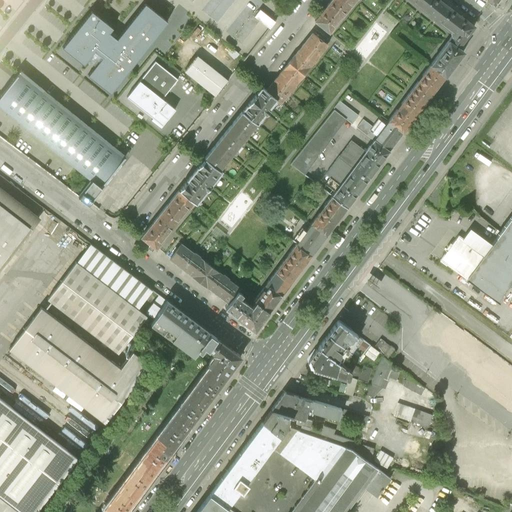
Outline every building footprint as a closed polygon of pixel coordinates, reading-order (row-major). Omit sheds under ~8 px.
[(330,33),(349,8),(339,0),(332,0),(315,21),(330,33)] [(339,0),(349,8),(355,0),(339,0)] [(447,4),(441,0),(411,0),(435,19),(447,4)] [(110,28),(89,10),(59,47),(81,65),(90,51),(96,55),(98,56),(85,75),(108,93),(129,66),(146,45),(150,39),(164,21),(142,3),(114,38),(111,36),(107,32),(110,28)] [(476,27),(447,4),(435,19),(456,36),(450,44),(458,50),(476,27)] [(275,20),(260,8),(254,17),(264,24),(269,28),(275,20)] [(312,34),(288,63),(302,74),(326,46),(312,34)] [(457,51),(458,50),(450,44),(430,69),(445,81),(464,57),(457,51)] [(227,81),(194,55),(181,71),(214,97),(227,81)] [(155,61),(127,97),(154,118),(151,121),(162,129),(172,116),(171,115),(175,109),(162,99),(178,79),(155,61)] [(278,103),(302,74),(288,63),(264,91),(275,101),(278,103)] [(430,69),(408,96),(424,108),(445,81),(430,69)] [(0,109),(70,166),(97,134),(18,70),(17,72),(9,81),(2,89),(0,91),(0,109)] [(253,127),(275,101),(264,91),(260,88),(238,114),(253,127)] [(402,136),(424,108),(408,96),(387,123),(402,136)] [(337,102),(330,111),(343,121),(363,137),(375,121),(379,117),(368,109),(360,119),(359,120),(337,102)] [(287,166),(300,176),(343,121),(330,111),(287,166)] [(238,114),(219,137),(234,149),(253,127),(238,114)] [(387,123),(379,117),(375,121),(383,128),(387,123)] [(390,151),(402,136),(387,123),(383,128),(374,139),(390,151)] [(103,139),(97,134),(70,166),(86,179),(95,187),(115,165),(124,156),(115,148),(113,147),(103,139)] [(215,172),(234,149),(219,137),(200,160),(215,172)] [(363,153),(352,168),(367,180),(390,151),(374,139),(363,153)] [(321,176),(336,188),(352,168),(363,153),(349,142),(321,176)] [(217,174),(215,172),(200,160),(173,191),(188,204),(190,206),(217,174)] [(316,162),(306,173),(314,179),(319,174),(317,172),(322,167),(316,162)] [(345,208),(367,180),(352,168),(336,188),(329,196),(345,208)] [(91,192),(95,187),(86,179),(72,196),(82,203),(91,192)] [(0,264),(38,216),(0,186),(0,264)] [(173,191),(154,214),(169,226),(188,204),(173,191)] [(323,236),(345,208),(329,196),(307,224),(323,236)] [(161,235),(169,226),(154,214),(135,237),(150,249),(161,235)] [(446,251),(440,259),(499,302),(511,284),(511,215),(500,232),(491,244),(469,228),(462,238),(457,235),(451,243),(449,242),(444,249),(446,251)] [(307,224),(292,244),(307,256),(323,236),(307,224)] [(90,243),(76,262),(137,310),(152,291),(90,243)] [(164,258),(194,281),(206,266),(176,243),(164,258)] [(284,285),(307,256),(292,244),(269,273),(284,285)] [(76,262),(47,299),(118,354),(147,317),(137,310),(76,262)] [(235,289),(206,266),(194,281),(223,304),(231,294),(233,291),(235,289)] [(261,313),(284,285),(269,273),(246,301),(250,305),(261,313)] [(218,310),(229,318),(239,306),(233,301),(235,297),(231,294),(223,304),(218,310)] [(171,297),(158,314),(170,324),(180,331),(180,330),(193,313),(171,297)] [(246,311),(239,306),(229,318),(247,332),(261,313),(250,305),(246,311)] [(41,307),(8,350),(104,423),(149,365),(133,352),(120,369),(41,307)] [(511,373),(451,328),(455,322),(441,312),(439,315),(438,314),(437,316),(436,317),(436,319),(437,321),(438,323),(439,324),(434,331),(432,330),(430,330),(427,330),(425,331),(424,332),(423,333),(425,335),(424,336),(423,337),(423,339),(423,341),(424,342),(425,344),(426,343),(475,378),(473,381),(490,393),(489,394),(511,410),(511,373)] [(180,330),(193,340),(201,345),(203,343),(213,329),(193,313),(180,330)] [(195,354),(201,345),(193,340),(190,344),(168,327),(170,324),(158,314),(152,322),(195,354)] [(357,334),(339,320),(328,334),(352,351),(357,345),(351,341),(357,334)] [(245,353),(213,329),(203,343),(210,348),(211,346),(219,352),(211,362),(213,364),(228,375),(245,353)] [(346,359),(352,351),(328,334),(319,347),(339,361),(342,357),(346,359)] [(381,339),(373,349),(379,353),(382,355),(387,359),(395,350),(381,339)] [(374,361),(379,353),(373,349),(370,346),(364,354),(374,361)] [(351,371),(339,361),(319,347),(309,361),(313,369),(349,380),(350,376),(351,371)] [(376,368),(371,384),(382,388),(385,389),(389,378),(396,380),(400,371),(391,368),(393,363),(387,359),(382,355),(376,368)] [(213,364),(195,387),(210,399),(228,375),(213,364)] [(351,371),(350,376),(368,383),(371,369),(367,367),(366,370),(352,365),(351,371)] [(407,375),(402,385),(420,394),(424,387),(407,375)] [(373,398),(382,388),(371,384),(367,395),(373,398)] [(195,387),(177,411),(193,422),(210,399),(195,387)] [(305,420),(308,412),(312,401),(285,393),(272,410),(261,422),(279,435),(285,426),(288,415),(296,418),(305,420)] [(0,399),(0,511),(35,511),(77,458),(0,399)] [(308,412),(338,420),(341,409),(312,401),(308,412)] [(433,415),(397,403),(393,416),(428,427),(433,415)] [(368,417),(341,409),(338,420),(365,427),(368,417)] [(177,411),(160,434),(175,445),(193,422),(177,411)] [(300,424),(298,430),(348,446),(368,461),(372,447),(351,440),(352,438),(332,432),(334,428),(321,424),(320,429),(309,426),(310,422),(305,420),(296,418),(294,422),(300,424)] [(271,446),(279,435),(261,422),(240,450),(258,463),(271,446)] [(289,511),(344,511),(363,487),(376,495),(389,477),(368,461),(348,446),(298,430),(285,426),(279,435),(271,446),(313,478),(289,511)] [(160,434),(142,457),(157,469),(175,445),(160,434)] [(506,448),(455,444),(454,466),(505,470),(506,456),(506,448)] [(392,456),(379,449),(373,459),(385,467),(392,456)] [(242,485),(258,463),(240,450),(208,494),(226,507),(237,493),(243,498),(248,490),(242,485)] [(142,457),(124,481),(140,492),(157,469),(142,457)] [(117,511),(124,511),(140,492),(124,481),(107,504),(109,505),(117,511)] [(225,511),(228,509),(226,507),(208,494),(194,511),(225,511)]
